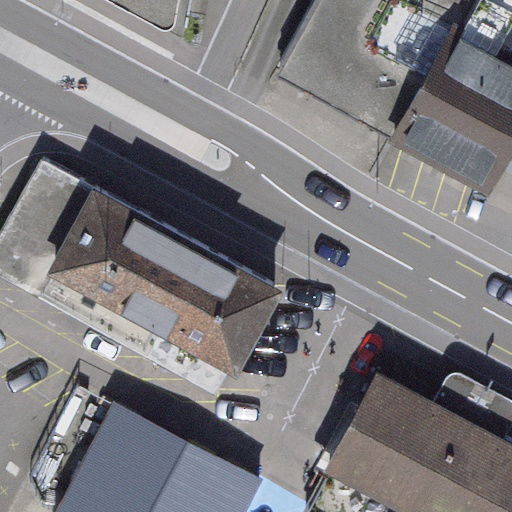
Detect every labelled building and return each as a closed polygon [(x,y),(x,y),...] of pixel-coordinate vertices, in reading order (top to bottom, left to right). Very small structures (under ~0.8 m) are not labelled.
[(331,0),(290,87),(393,136),(458,0),(331,0)] [(511,0),(458,0),(393,136),(496,185),(511,152),(511,0)] [(289,293),(46,164),(0,250),(0,285),(229,406),(289,293)] [(511,511),(511,434),(388,372),(333,480),(396,511),(511,511)] [(234,511),(254,475),(118,405),(62,511),(234,511)]
